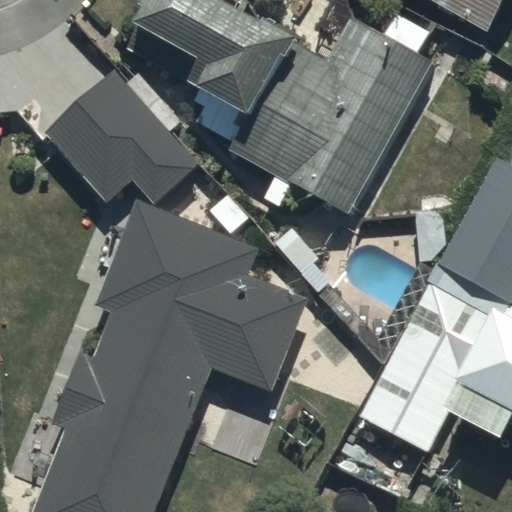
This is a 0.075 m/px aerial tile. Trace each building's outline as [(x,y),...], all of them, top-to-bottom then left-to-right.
[(344,75),(204,0),(180,0),(157,44),(218,77),(208,97),(250,120),(235,147),(366,218),(444,75),(366,34),(344,75)] [(511,18),(511,0),(424,0),(500,41),(511,18)] [(202,174),(126,90),(67,143),(122,204),(144,185),(164,207),(202,174)] [(511,174),(505,170),(448,279),(511,313),(511,174)] [(252,258),(146,218),(109,318),(128,325),(58,511),(165,511),(215,381),(278,405),(313,312),(241,286),(252,258)] [(511,324),(436,287),(347,468),(409,498),(466,381),(511,403),(511,324)] [(315,511),(408,511),(332,476),(315,511)]
